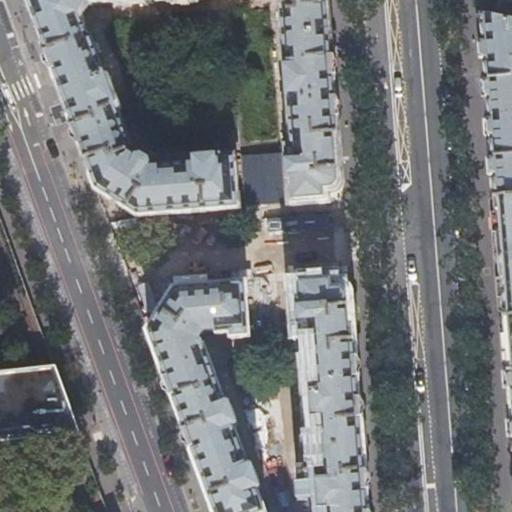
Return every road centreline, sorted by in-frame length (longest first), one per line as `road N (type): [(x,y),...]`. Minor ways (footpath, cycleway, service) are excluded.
road 1 (primary): [(416,0),(459,511)]
road 2 (residential): [(161,511),(25,141)]
